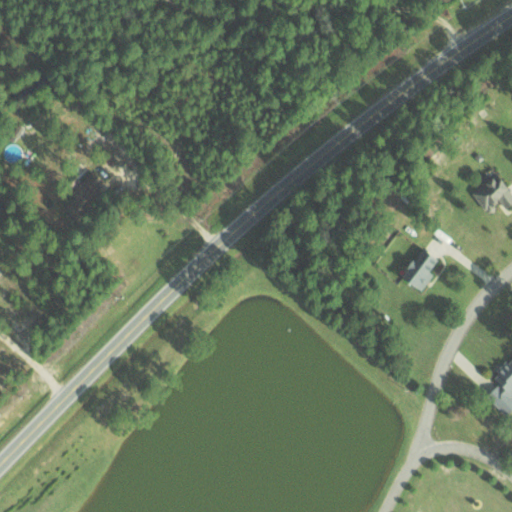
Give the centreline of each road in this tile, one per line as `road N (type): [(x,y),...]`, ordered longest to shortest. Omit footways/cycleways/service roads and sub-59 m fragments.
road 1 (primary): [(0,465),(264,202),(511,14)]
road 2 (residential): [(511,267),(460,325),(384,511)]
